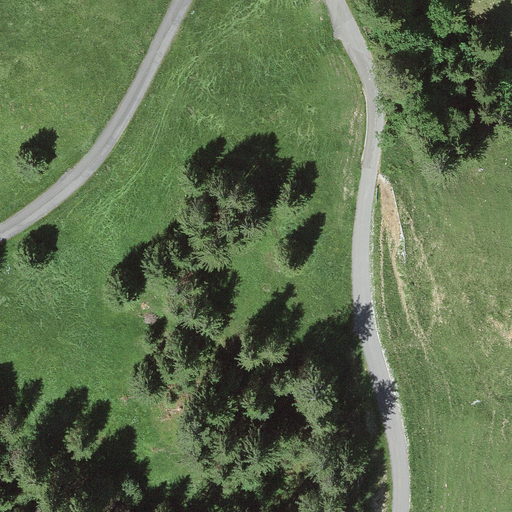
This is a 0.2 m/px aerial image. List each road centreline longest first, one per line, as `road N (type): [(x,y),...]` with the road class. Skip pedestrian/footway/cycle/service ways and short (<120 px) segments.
road 1 (unclassified): [(335,0),(375,95),(360,274),(399,459),(399,511)]
road 2 (unclassified): [(0,232),(96,158),(182,0)]
